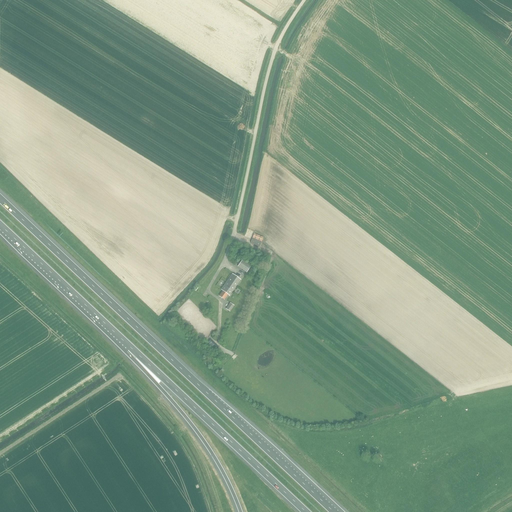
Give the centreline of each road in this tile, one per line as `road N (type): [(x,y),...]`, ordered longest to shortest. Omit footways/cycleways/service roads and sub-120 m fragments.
road 1 (motorway): [(334,511),(0,197)]
road 2 (unclassified): [(233,234),(269,63),(304,0)]
road 3 (motorway): [(129,347),(303,511)]
road 4 (motorway): [(129,347),(207,444),(240,511)]
road 5 (motorway): [(0,224),(129,347)]
